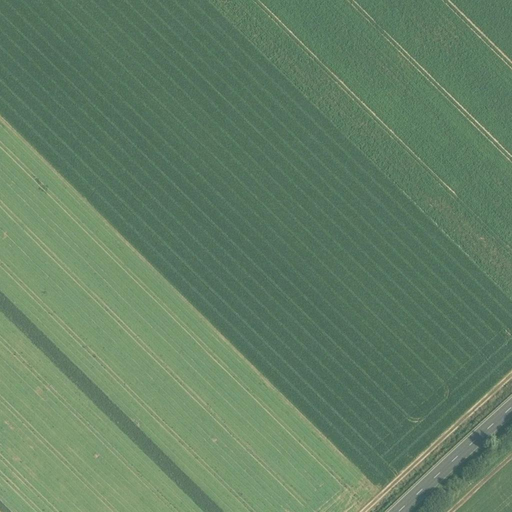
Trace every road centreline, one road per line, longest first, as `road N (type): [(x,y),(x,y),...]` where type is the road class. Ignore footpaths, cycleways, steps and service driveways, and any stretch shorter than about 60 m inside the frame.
road 1 (track): [(511,387),(377,511)]
road 2 (primary): [(511,422),(415,511)]
